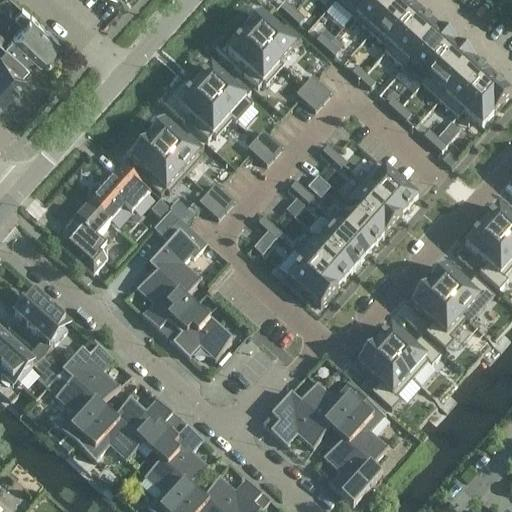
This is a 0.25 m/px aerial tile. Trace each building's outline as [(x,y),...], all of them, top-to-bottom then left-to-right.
[(339,0),(338,2),(355,18),(371,0),(339,0)] [(401,0),(371,0),(355,18),(373,34),(403,1),(401,0)] [(403,1),(373,34),(391,50),(421,17),(403,1)] [(285,5),(279,11),(288,19),(294,13),(285,5)] [(12,36),(13,37),(5,46),(26,65),(34,56),(40,62),(42,59),(44,61),(52,53),(50,51),(58,42),(31,17),(21,8),(14,16),(23,24),(12,36)] [(295,14),(289,20),(298,28),(304,22),(295,14)] [(421,17),(391,50),(409,66),(439,33),(421,17)] [(260,18),(244,36),(279,68),(300,44),(286,31),(281,36),(260,18)] [(439,33),(409,66),(427,82),(456,49),(439,33)] [(244,36),(227,55),(248,73),(243,79),(258,92),(279,68),(244,36)] [(321,37),(316,43),(325,51),(330,45),(321,37)] [(330,46),(325,52),(334,60),(339,54),(330,46)] [(0,55),(0,106),(26,78),(23,76),(29,68),(7,48),(0,55)] [(456,49),(427,82),(445,98),(474,65),(456,49)] [(474,65),(445,98),(463,114),(492,81),(474,65)] [(356,69),(351,75),(360,83),(365,77),(356,69)] [(210,70),(194,89),(229,121),(250,97),(236,84),(231,89),(210,70)] [(365,77),(360,83),(370,92),(375,86),(365,77)] [(310,80),(303,89),(323,106),(330,98),(310,80)] [(492,81),(463,114),(481,131),(511,98),(492,81)] [(194,89),(177,107),(198,126),(193,131),(208,144),(229,121),(194,89)] [(303,89),(295,98),(315,115),(323,106),(303,89)] [(391,102),(386,109),(395,117),(401,110),(391,102)] [(401,110),(395,117),(404,125),(410,118),(401,110)] [(163,125),(146,144),(182,176),(203,152),(189,139),(184,144),(163,125)] [(428,134),(423,139),(431,148),(437,142),(428,134)] [(263,135),(255,144),(273,161),(274,161),(282,152),(263,135)] [(437,142),(431,148),(440,157),(446,151),(437,142)] [(146,144),(130,163),(151,181),(146,186),(160,200),(182,176),(146,144)] [(254,144),(246,153),(265,170),(273,161),(255,144),(254,144)] [(321,156),(330,164),(335,158),(326,150),(321,156)] [(335,158),(330,164),(339,172),(344,167),(335,158)] [(384,173),(368,191),(401,221),(417,203),(384,173)] [(113,180),(103,190),(78,218),(101,238),(124,211),(131,217),(149,197),(129,179),(122,188),(113,180)] [(295,185),(289,192),(298,200),(304,193),(295,185)] [(213,189),(206,198),(225,215),(233,206),(213,189)] [(368,191),(352,209),(385,239),(401,221),(368,191)] [(304,193),(298,200),(308,208),(313,201),(304,193)] [(206,198),(198,207),(217,224),(225,215),(206,198)] [(352,209),(336,227),(368,256),(385,239),(352,209)] [(511,223),(498,210),(481,229),(511,256),(511,223)] [(178,224),(169,215),(153,233),(162,241),(178,224)] [(101,238),(78,218),(73,224),(75,226),(66,236),(68,238),(58,249),(92,280),(106,264),(105,252),(95,244),(101,238)] [(262,221),(257,227),(266,234),(271,228),(262,221)] [(336,227),(320,245),(353,275),(368,256),(336,227)] [(271,228),(266,234),(276,243),(282,237),(271,228)] [(511,256),(481,229),(464,248),(487,268),(479,276),(499,294),(508,285),(501,278),(511,265),(511,256)] [(199,252),(179,235),(151,266),(160,273),(157,276),(185,301),(202,283),(201,282),(199,283),(182,268),(196,252),(198,254),(199,252)] [(320,245),(304,263),(337,292),(353,275),(320,245)] [(304,263),(287,282),(320,311),(337,292),(304,263)] [(444,270),(427,289),(462,321),(478,303),(485,310),(494,300),(474,282),(466,290),(444,270)] [(194,309),(157,276),(136,294),(137,296),(138,294),(154,308),(144,320),(142,319),(141,320),(165,342),(194,309)] [(230,277),(214,291),(220,298),(236,284),(230,277)] [(427,289),(410,307),(433,328),(425,336),(445,354),(454,344),(447,338),(462,321),(427,289)] [(28,306),(26,304),(14,317),(28,329),(26,330),(34,338),(36,336),(43,343),(34,353),(43,361),(52,347),(54,348),(67,335),(62,331),(64,328),(53,317),(51,319),(48,316),(50,314),(33,300),(28,306)] [(194,309),(165,342),(189,363),(190,362),(189,361),(199,349),(215,363),(214,365),(215,366),(231,343),(194,309)] [(391,330),(375,348),(410,380),(426,363),(433,369),(442,359),(422,341),(414,350),(391,330)] [(43,361),(34,353),(25,363),(17,357),(19,355),(10,348),(9,349),(0,341),(0,372),(2,374),(0,375),(12,386),(15,384),(19,387),(31,374),(29,372),(43,361)] [(90,344),(62,375),(72,385),(73,384),(100,409),(120,391),(119,390),(117,392),(101,377),(112,366),(113,367),(115,366),(90,344)] [(373,349),(356,367),(379,387),(371,396),(391,414),(400,404),(393,398),(408,381),(373,349)] [(302,402),(317,385),(309,377),(293,395),(302,402)] [(76,450),(104,419),(96,412),(100,409),(73,384),(72,385),(56,403),(57,404),(58,403),(74,417),(60,433),(58,431),(57,432),(76,450)] [(317,387),(300,405),(329,431),(331,428),(339,435),(366,404),(347,387),(346,388),(348,390),(334,405),(317,390),(318,388),(317,387)] [(291,397),(262,429),(287,451),(288,450),(287,449),(297,437),(313,451),(311,453),(313,454),(329,431),(300,405),(291,397)] [(130,400),(114,422),(152,456),(180,425),(180,424),(156,403),(155,404),(156,405),(146,417),(130,403),(131,401),(130,400)] [(366,404),(339,435),(346,442),(343,444),(372,470),(388,452),(387,451),(386,452),(369,437),(383,421),(384,423),(385,422),(366,404)] [(143,448),(114,422),(111,426),(104,419),(76,450),(95,467),(97,466),(95,464),(108,450),(126,466),(143,448)] [(180,425),(152,456),(189,490),(209,472),(208,471),(206,472),(191,458),(201,446),(202,447),(204,446),(180,425)] [(343,444),(323,463),(324,464),(325,463),(341,477),(330,488),(329,487),(328,488),(353,511),(381,479),(372,470),(343,444)] [(185,493),(189,490),(160,463),(144,482),(162,498),(149,511),(147,511),(181,511),(193,500),(185,493)] [(219,481),(203,503),(213,511),(263,511),(270,506),(245,483),(244,485),(245,486),(235,498),(219,483),(220,482),(219,481)] [(193,500),(181,511),(213,511),(203,503),(201,506),(193,500)]
